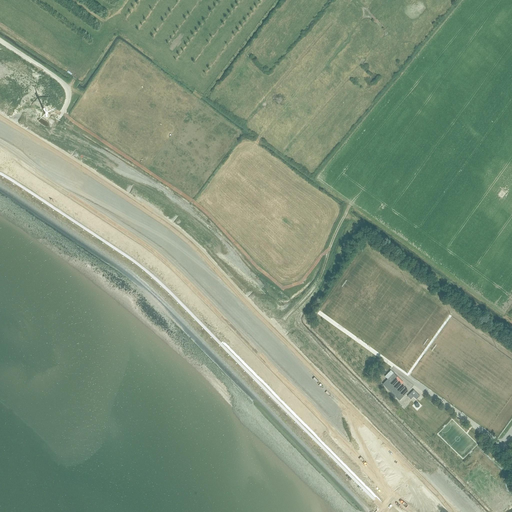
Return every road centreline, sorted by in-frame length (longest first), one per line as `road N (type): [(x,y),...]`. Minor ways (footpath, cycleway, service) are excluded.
road 1 (unclassified): [(452,511),(186,239),(0,117)]
road 2 (track): [(199,253),(209,248),(286,315),(315,287),(349,206)]
